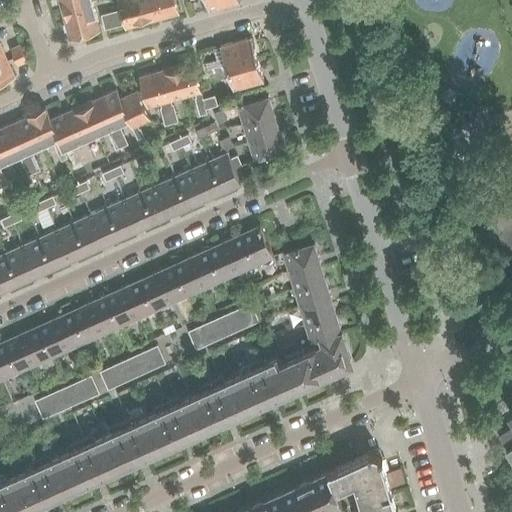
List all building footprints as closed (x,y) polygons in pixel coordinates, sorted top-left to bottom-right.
[(94,10),(90,0),(58,0),(63,18),(94,10)] [(125,28),(143,23),(136,0),(117,0),(120,9),(102,15),(106,29),(124,24),(125,28)] [(136,0),(143,23),(160,18),(155,0),(136,0)] [(155,0),(160,18),(178,13),(174,0),(155,0)] [(204,0),(208,11),(239,2),(238,0),(204,0)] [(99,30),(94,10),(63,18),(69,39),(99,30)] [(219,47),(221,53),(226,68),(257,59),(250,37),(219,47)] [(11,48),(11,49),(17,64),(27,60),(21,44),(11,48)] [(263,81),(257,59),(226,68),(232,90),(263,81)] [(7,61),(0,64),(0,84),(14,78),(7,61)] [(192,62),(174,67),(182,97),(194,93),(199,114),(206,112),(204,107),(216,104),(213,95),(202,98),(192,62)] [(210,65),(214,78),(224,75),(220,62),(210,65)] [(170,100),(182,97),(174,67),(157,72),(170,122),(176,121),(170,100)] [(170,122),(157,72),(139,77),(147,106),(159,103),(164,124),(170,122)] [(128,119),(115,89),(99,97),(121,146),(127,143),(118,123),(128,119)] [(116,89),(115,89),(128,119),(129,118),(141,146),(146,144),(137,125),(149,120),(136,91),(120,98),(116,89)] [(273,115),(268,96),(237,106),(243,124),(273,115)] [(99,97),(83,104),(96,133),(107,128),(116,149),(121,146),(99,97)] [(96,133),(83,104),(67,111),(89,160),(95,157),(86,138),(96,133)] [(50,119),(45,107),(28,115),(41,144),(52,139),(61,159),(67,157),(63,148),(58,136),(50,119)] [(224,119),(221,110),(213,113),(217,122),(224,119)] [(89,160),(67,111),(50,119),(58,136),(63,148),(73,144),(82,163),(89,160)] [(31,148),(41,144),(28,115),(11,122),(34,171),(40,168),(31,148)] [(279,132),(273,115),(243,124),(248,142),(279,132)] [(34,171),(11,122),(0,127),(0,141),(8,159),(20,154),(29,174),(34,171)] [(207,133),(204,126),(195,130),(198,137),(207,133)] [(284,151),(279,132),(248,142),(254,160),(284,151)] [(190,141),(186,134),(178,138),(181,145),(190,141)] [(233,145),(228,135),(220,139),(225,149),(233,145)] [(172,149),(181,145),(178,138),(169,142),(172,149)] [(0,169),(0,162),(8,159),(0,141),(0,186),(6,183),(0,169)] [(156,157),(152,149),(143,153),(146,161),(156,157)] [(146,161),(143,153),(133,158),(137,165),(146,161)] [(226,153),(209,161),(222,190),(239,183),(232,167),(239,164),(235,155),(228,158),(226,153)] [(222,190),(209,161),(192,169),(205,198),(222,190)] [(123,172),(120,164),(111,168),(115,177),(123,172)] [(115,177),(111,168),(102,172),(106,180),(115,177)] [(192,169),(175,176),(188,205),(205,198),(192,169)] [(175,176),(158,184),(171,213),(188,205),(175,176)] [(511,178),(486,185),(495,221),(511,216),(511,178)] [(89,187),(86,180),(77,184),(80,191),(89,187)] [(71,195),(80,191),(77,184),(68,188),(71,195)] [(158,184),(141,192),(154,221),(171,213),(158,184)] [(141,192),(124,199),(137,228),(154,221),(141,192)] [(56,203),(52,195),(43,199),(47,207),(56,203)] [(47,207),(43,199),(34,203),(38,211),(47,207)] [(124,199),(107,207),(120,236),(137,228),(124,199)] [(107,207),(90,214),(103,244),(120,236),(107,207)] [(22,218),(18,211),(9,215),(13,222),(22,218)] [(90,214),(73,222),(86,251),(103,244),(90,214)] [(13,222),(9,215),(1,219),(4,226),(13,222)] [(73,222),(56,230),(69,259),(86,251),(73,222)] [(259,227),(242,234),(255,264),(272,256),(259,227)] [(56,230),(39,237),(52,266),(69,259),(56,230)] [(242,234),(226,242),(225,242),(238,271),(255,264),(242,234)] [(39,237),(22,245),(35,274),(52,266),(39,237)] [(221,279),(238,271),(225,242),(208,250),(221,279)] [(319,338),(321,343),(342,334),(313,242),(282,251),(310,341),(319,338)] [(22,245),(5,253),(18,282),(35,274),(22,245)] [(204,287),(221,279),(208,250),(191,257),(204,287)] [(5,253),(0,254),(0,286),(1,289),(18,282),(5,253)] [(187,294),(204,287),(191,257),(174,265),(187,294)] [(170,302),(187,294),(174,265),(157,272),(170,302)] [(153,310),(170,302),(157,272),(140,280),(153,310)] [(136,317),(153,310),(140,280),(123,288),(136,317)] [(119,325),(136,317),(123,288),(106,295),(119,325)] [(102,333),(119,325),(106,295),(89,303),(102,333)] [(85,340),(102,333),(89,303),(72,311),(85,340)] [(257,321),(249,303),(187,331),(195,349),(257,321)] [(68,348),(85,340),(72,311),(55,318),(68,348)] [(51,355),(68,348),(55,318),(38,326),(51,355)] [(35,363),(51,355),(38,326),(21,333),(35,363)] [(18,371),(35,363),(21,333),(4,341),(18,371)] [(321,343),(288,358),(301,387),(347,366),(350,359),(342,334),(321,343)] [(0,377),(1,378),(18,371),(4,341),(0,343),(0,377)] [(166,363),(158,344),(100,370),(109,389),(166,363)] [(256,407),(268,401),(301,387),(288,358),(279,362),(276,355),(241,371),(256,407)] [(196,391),(212,427),(256,407),(241,371),(196,391)] [(99,393),(91,375),(35,400),(43,418),(99,393)] [(152,411),(167,447),(212,427),(196,391),(152,411)] [(144,413),(139,401),(133,403),(138,415),(144,413)] [(511,406),(508,409),(511,415),(511,424),(498,433),(507,447),(506,448),(511,458),(511,406)] [(107,431),(123,467),(167,447),(152,411),(107,431)] [(63,452),(78,487),(123,467),(107,431),(63,452)] [(345,493),(357,488),(386,475),(379,454),(372,451),(327,471),(336,490),(342,487),(345,493)] [(18,472),(34,507),(78,487),(63,452),(18,472)] [(327,471),(282,491),(291,511),(326,511),(343,505),(336,490),(327,471)] [(0,479),(0,511),(22,511),(34,507),(18,472),(0,479)] [(391,493),(386,475),(357,488),(361,502),(391,493)] [(291,511),(282,491),(237,511),(291,511)] [(397,511),(391,493),(361,502),(355,505),(357,511),(397,511)]
